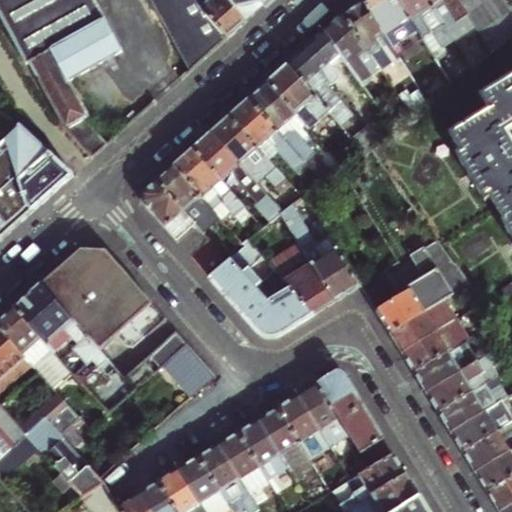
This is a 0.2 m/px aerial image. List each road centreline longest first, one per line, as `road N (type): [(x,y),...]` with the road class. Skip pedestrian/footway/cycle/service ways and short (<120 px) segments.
road 1 (residential): [(460,511),(356,343),(339,336),(283,367),(247,370)]
road 2 (residential): [(317,0),(97,202)]
road 3 (residential): [(247,370),(97,202)]
road 4 (residential): [(121,477),(247,370)]
road 5 (residential): [(97,202),(0,286)]
